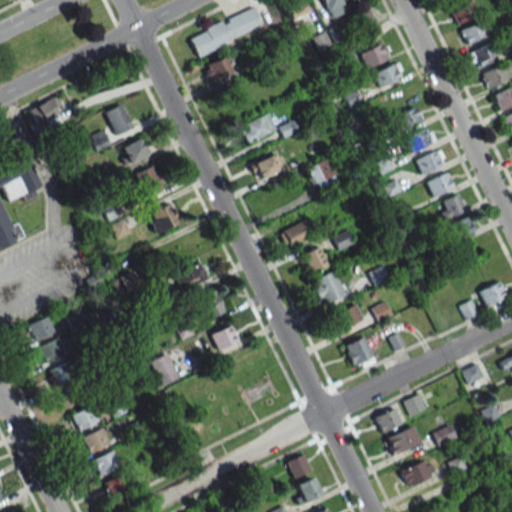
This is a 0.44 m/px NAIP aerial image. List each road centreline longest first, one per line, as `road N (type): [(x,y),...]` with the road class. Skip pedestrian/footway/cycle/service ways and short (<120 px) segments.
road 1 (residential): [(368,511),(120,0)]
road 2 (residential): [(134,511),(511,319)]
road 3 (residential): [(398,0),(511,233)]
road 4 (tertiary): [(0,96),(189,0)]
road 5 (residential): [(56,511),(0,396)]
